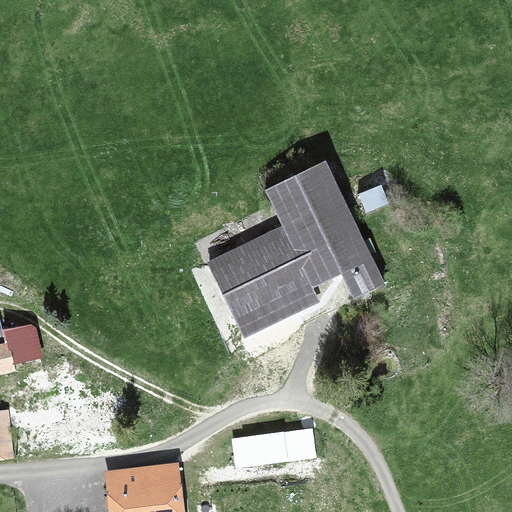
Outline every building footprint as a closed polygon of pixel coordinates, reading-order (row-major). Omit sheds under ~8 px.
[(323,162),(266,191),(285,229),(210,266),(244,337),(296,311),(290,299),(342,273),(354,298),(383,284),(323,162)] [(4,331),(7,344),(0,345),(0,371),(16,367),(14,360),(42,353),(35,327),(31,325),(4,331)] [(3,414),(0,414),(0,454),(8,454),(3,414)] [(312,430),(284,433),(288,458),(316,455),(312,430)] [(284,433),(242,439),(245,464),(287,458),(284,433)] [(178,511),(174,472),(107,481),(111,511),(178,511)]
